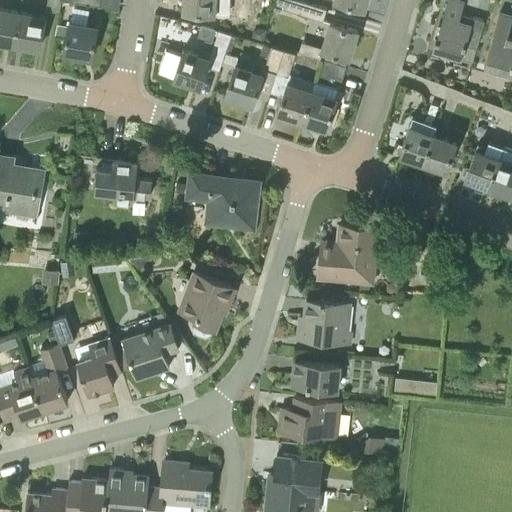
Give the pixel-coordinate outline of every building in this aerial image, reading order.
[(47,0),(46,10),(59,11),(61,0),(47,0)] [(183,0),(183,11),(214,13),(214,0),(183,0)] [(294,10),(296,0),(276,0),(273,14),(278,16),(281,7),(294,10)] [(327,7),(303,0),(296,0),(294,10),(323,19),(327,7)] [(335,0),(364,9),(366,0),(335,0)] [(463,1),(460,0),(448,0),(438,36),(436,36),(432,48),(473,60),(484,20),(472,16),(470,22),(458,19),(463,1)] [(0,39),(16,43),(21,11),(0,7),(0,39)] [(39,47),(45,15),(21,11),(16,43),(38,47),(39,47)] [(511,74),(511,70),(511,35),(507,34),(511,18),(511,14),(500,11),(483,67),(511,74)] [(97,25),(69,20),(63,52),(64,52),(90,56),(90,57),(91,57),(97,25)] [(330,21),(320,57),(345,65),(348,57),(349,58),(358,30),(330,21)] [(198,38),(211,42),(215,28),(201,24),(198,38)] [(251,37),(264,40),(267,28),(259,26),(253,30),(251,37)] [(199,86),(200,86),(206,67),(219,71),(231,34),(219,29),(211,51),(209,56),(183,48),(181,54),(174,77),(173,77),(174,78),(174,77),(199,86)] [(298,51),(312,55),(315,45),(313,44),(301,40),(298,51)] [(234,67),(225,95),(226,95),(227,95),(251,103),(252,103),(254,95),(268,99),(270,91),(276,72),(283,48),(271,44),(263,68),(261,74),(235,65),(234,67)] [(287,81),(290,73),(297,52),(283,48),(276,72),(270,91),(282,95),(277,112),(278,112),(301,119),(311,89),(287,81)] [(223,63),(234,67),(235,65),(237,59),(226,55),(223,63)] [(345,65),(320,57),(313,80),(340,88),(346,66),(345,65)] [(325,127),(326,128),(336,97),(311,89),(301,119),(325,127)] [(400,153),(423,161),(436,124),(413,116),(400,153)] [(433,132),(436,124),(423,161),(446,170),(457,140),(433,132)] [(489,140),(484,152),(476,149),(465,177),(487,185),(498,158),(499,158),(504,145),(489,140)] [(487,185),(511,194),(511,191),(511,148),(504,145),(499,158),(498,158),(487,185)] [(0,207),(36,212),(44,168),(14,163),(15,156),(0,153),(0,207)] [(133,195),(150,196),(152,179),(136,177),(138,162),(102,158),(101,166),(97,166),(94,191),(112,193),(111,200),(132,202),(133,195)] [(235,178),(229,177),(191,172),(188,195),(210,197),(209,211),(236,214),(235,224),(253,226),(257,191),(234,188),(235,178)] [(175,191),(184,192),(185,182),(177,181),(175,191)] [(377,255),(372,255),(375,227),(339,223),(338,239),(322,237),(318,276),(358,280),(374,282),(377,255)] [(73,243),(86,244),(88,233),(74,231),(73,243)] [(138,269),(143,266),(145,259),(144,254),(128,256),(137,269),(138,269)] [(105,270),(104,257),(92,258),(93,271),(105,270)] [(75,273),(73,259),(61,261),(63,275),(75,273)] [(42,283),(58,284),(59,270),(43,268),(42,283)] [(197,319),(196,323),(215,330),(222,309),(221,309),(223,303),(228,304),(235,285),(194,270),(179,312),(197,319)] [(399,291),(399,285),(397,281),(391,281),(387,284),(386,289),(390,293),(395,294),(399,291)] [(360,283),(359,291),(369,292),(370,285),(360,283)] [(307,297),(304,326),(299,326),(298,336),(318,339),(351,342),(352,330),(337,328),(340,301),(307,297)] [(442,307),(439,304),(434,303),(430,307),(431,311),(434,314),(439,315),(442,311),(442,307)] [(60,344),(60,343),(74,339),(66,313),(54,317),(53,324),(55,329),(58,339),(60,344)] [(112,341),(121,368),(133,364),(137,377),(169,366),(165,352),(179,347),(170,321),(112,341)] [(48,331),(51,342),(58,339),(55,329),(48,331)] [(91,355),(78,360),(89,393),(114,385),(110,373),(122,369),(121,368),(112,341),(110,335),(87,343),(91,355)] [(60,344),(58,339),(51,342),(52,343),(40,348),(48,370),(31,376),(32,378),(43,409),(68,400),(58,372),(69,368),(60,343),(60,344)] [(338,389),(341,363),(295,358),(292,384),(338,389)] [(0,392),(6,411),(19,407),(22,416),(43,409),(32,378),(31,376),(29,367),(13,372),(16,381),(0,386),(0,392)] [(395,389),(406,391),(408,378),(396,376),(395,389)] [(341,401),(334,400),(334,399),(296,395),(294,408),(282,407),(281,418),(288,418),(286,430),(326,435),(337,436),(341,401)] [(359,448),(383,451),(385,437),(371,435),(361,440),(359,448)] [(382,464),(378,452),(362,460),(367,472),(382,465),(382,464)] [(319,492),(323,458),(277,453),(274,481),(268,480),(266,496),(265,500),(264,504),(265,508),(264,511),(274,511),(294,511),(295,509),(314,511),(316,492),(319,492)] [(160,511),(162,500),(189,503),(208,504),(211,470),(178,467),(178,461),(164,459),(162,487),(148,486),(145,511),(160,511)] [(105,511),(145,511),(148,486),(149,475),(124,473),(124,469),(110,468),(109,478),(105,511)] [(69,479),(68,488),(65,511),(105,511),(109,478),(91,476),(91,481),(69,479)] [(65,511),(68,488),(53,487),(52,493),(27,491),(25,511),(65,511)]
